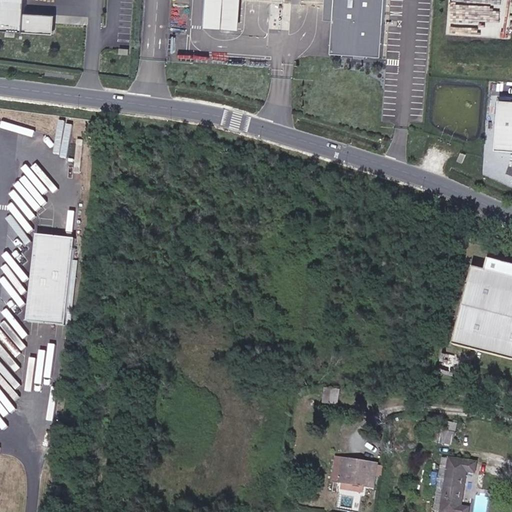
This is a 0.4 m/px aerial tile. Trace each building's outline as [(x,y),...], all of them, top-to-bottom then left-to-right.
[(17,19),(18,0),(0,0),(0,35),(42,39),(44,21),(17,19)] [(238,30),(240,0),(206,0),(204,27),(238,30)] [(380,58),(384,0),(334,0),(330,54),(380,58)] [(511,151),(511,101),(500,100),(496,150),(511,151)] [(63,327),(74,240),(36,236),(25,322),(63,327)] [(511,262),(485,254),(464,331),(511,344),(511,262)] [(330,395),(332,389),(327,388),(324,400),(336,403),(337,397),(330,395)] [(457,440),(481,443),(485,422),(461,418),(457,440)] [(385,452),(342,445),(340,458),(332,457),(331,467),(349,469),(368,472),(369,465),(376,466),(377,457),(384,458),(385,452)] [(461,510),(474,511),(484,456),(462,452),(453,504),(461,505),(461,510)] [(485,468),(495,470),(497,458),(484,456),(474,511),(475,511),(487,511),(489,504),(479,502),(485,468)] [(349,469),(348,476),(367,479),(368,472),(349,469)]
